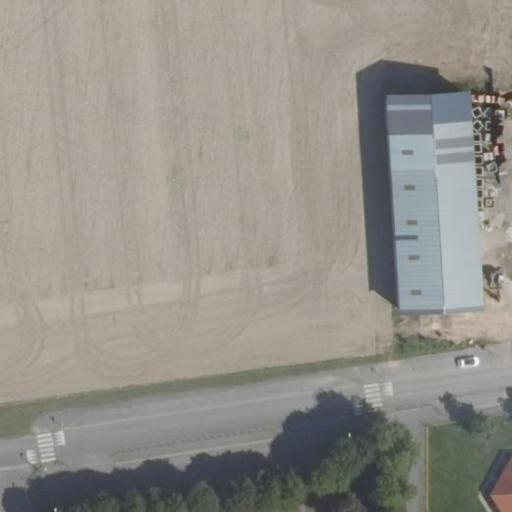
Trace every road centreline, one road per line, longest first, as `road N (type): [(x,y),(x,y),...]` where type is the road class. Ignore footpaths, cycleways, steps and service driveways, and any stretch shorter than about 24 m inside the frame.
road 1 (tertiary): [(511,372),(0,449)]
road 2 (track): [(511,124),(501,176),(511,289)]
